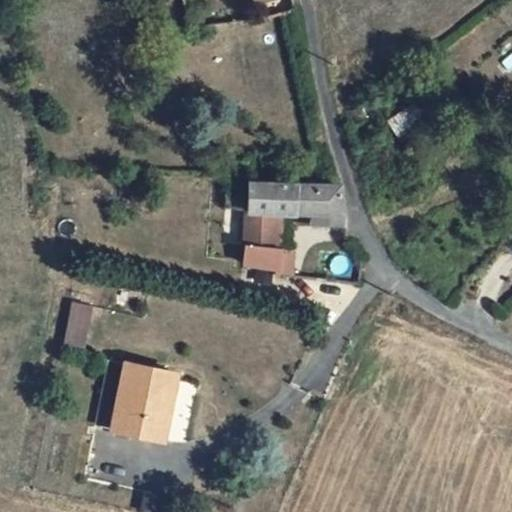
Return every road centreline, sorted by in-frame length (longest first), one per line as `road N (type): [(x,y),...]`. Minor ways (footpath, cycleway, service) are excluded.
road 1 (unclassified): [(306,0),(329,121),(385,268),(450,314),(511,343)]
road 2 (unknown): [(385,268),(341,335),(278,403),(229,432),(154,457)]
